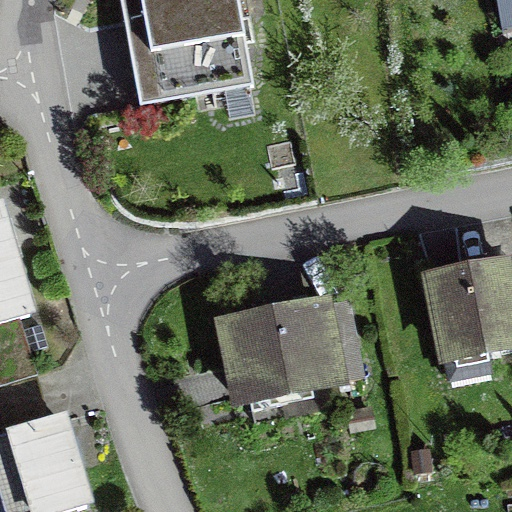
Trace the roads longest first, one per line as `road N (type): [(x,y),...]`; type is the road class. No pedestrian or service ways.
road 1 (residential): [(95,266),(511,192)]
road 2 (residential): [(175,511),(95,266)]
road 3 (residential): [(95,266),(30,71)]
